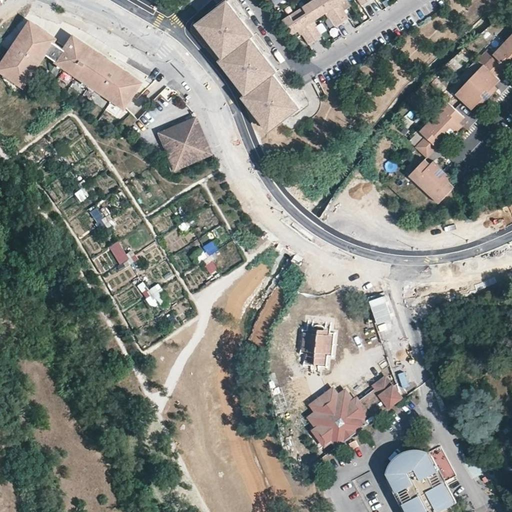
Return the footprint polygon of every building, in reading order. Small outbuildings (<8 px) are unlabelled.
[(223,57),(220,59),(246,93),(243,96),(244,97),(270,131),(280,123),(300,107),(274,73),(278,69),(266,54),(252,35),(255,33),(243,17),(228,0),(227,0),(207,15),(197,23),(223,57)] [(312,0),(283,19),(293,34),(299,30),(308,44),(321,35),(312,21),(327,12),(335,26),(348,18),(340,4),(345,0),(357,0),(361,5),(369,0),(312,0)] [(141,81),(73,35),(64,48),(53,40),(56,36),(30,19),(0,62),(0,68),(22,83),(31,71),(35,65),(45,51),(56,59),(56,60),(58,61),(70,69),(83,78),(94,86),(111,97),(117,102),(124,106),(128,100),(141,81)] [(465,91),(460,97),(470,107),(475,102),(478,104),(484,98),(488,94),(485,92),(487,89),(490,91),(497,85),(501,80),(497,76),(506,66),(511,70),(511,69),(511,34),(511,36),(511,39),(508,43),(506,41),(473,76),(475,78),(469,84),(467,82),(462,88),(465,91)] [(70,69),(58,61),(56,64),(68,72),(70,69)] [(94,86),(83,78),(81,81),(92,89),(94,86)] [(500,88),(497,85),(490,91),(492,94),(493,95),(500,88)] [(456,93),(460,97),(465,91),(462,88),(456,93)] [(492,94),(490,91),(487,89),(485,92),(488,94),(484,98),(486,100),(492,94)] [(486,100),(484,98),(478,104),(481,107),(487,101),(486,100)] [(449,101),(444,107),(448,110),(453,105),(449,101)] [(434,121),(432,119),(420,131),(426,136),(416,147),(427,158),(443,141),(450,135),(447,132),(450,129),(452,132),(455,129),(460,123),(458,120),(463,114),(453,105),(448,110),(444,107),(437,113),(439,115),(434,121)] [(210,153),(195,117),(189,119),(159,131),(174,168),(210,153)] [(464,125),(460,123),(455,129),(458,132),(464,125)] [(450,135),(443,141),(446,144),(452,136),(450,135)] [(438,170),(432,164),(427,159),(410,175),(422,187),(424,184),(430,190),(428,192),(434,198),(437,195),(443,200),(453,190),(448,185),(450,182),(443,176),(441,173),(439,174),(436,172),(438,170)] [(435,161),(432,164),(438,170),(440,167),(435,161)] [(440,167),(438,170),(436,172),(439,174),(441,173),(443,176),(446,174),(440,167)] [(446,174),(443,176),(450,182),(453,179),(446,173),(446,174)] [(440,204),(443,200),(437,195),(434,198),(440,204)] [(101,230),(109,226),(99,208),(91,212),(101,230)] [(157,285),(148,292),(159,308),(168,301),(157,285)] [(328,351),(329,337),(325,336),(325,332),(311,331),(310,335),(306,335),(304,349),(309,349),(309,354),(323,355),(323,351),(328,351)] [(322,362),(323,355),(309,354),(308,360),(322,362)] [(375,388),(378,393),(380,391),(392,383),(386,374),(372,384),(375,388)] [(337,447),(381,414),(402,398),(397,391),(399,390),(397,383),(396,384),(394,385),(382,394),(380,391),(378,393),(359,407),(355,410),(344,396),(316,418),(320,423),(333,441),(337,447)] [(392,383),(380,391),(382,394),(394,385),(392,383)] [(314,411),(338,393),(333,386),(309,404),(314,411)] [(314,411),(312,413),(316,418),(344,396),(349,393),(345,388),(338,393),(314,411)] [(375,388),(356,402),(359,407),(378,393),(375,388)] [(349,393),(344,396),(355,410),(359,407),(356,402),(349,393)] [(315,427),(320,423),(316,418),(312,413),(307,417),(315,427)] [(324,448),(333,441),(320,423),(315,427),(311,430),(324,448)] [(442,445),(431,449),(444,481),(455,476),(442,445)] [(436,471),(426,451),(411,450),(410,461),(403,464),(395,459),(387,473),(408,511),(455,511),(451,504),(453,503),(442,482),(433,486),(427,475),(436,471)] [(411,450),(395,459),(403,464),(410,461),(411,450)] [(408,511),(387,473),(386,476),(404,511),(408,511)]
